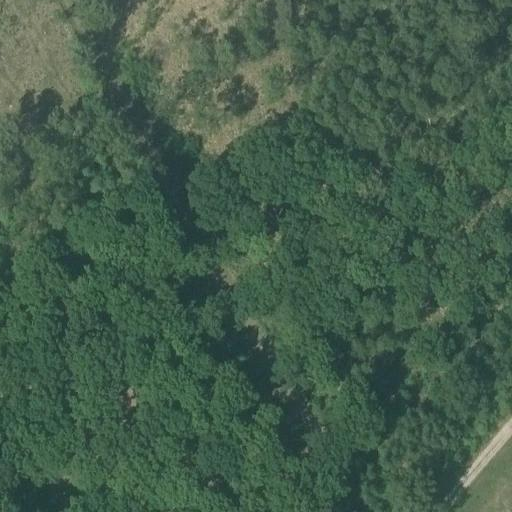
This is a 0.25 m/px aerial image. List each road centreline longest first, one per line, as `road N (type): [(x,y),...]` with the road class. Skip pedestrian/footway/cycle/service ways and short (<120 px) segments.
road 1 (track): [(308,428),(168,197),(63,0)]
road 2 (track): [(428,511),(511,419)]
